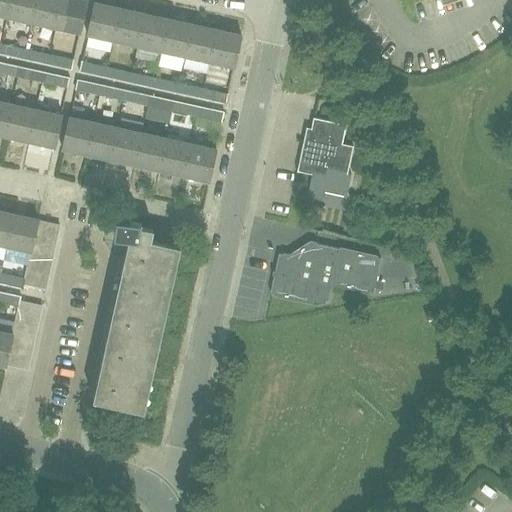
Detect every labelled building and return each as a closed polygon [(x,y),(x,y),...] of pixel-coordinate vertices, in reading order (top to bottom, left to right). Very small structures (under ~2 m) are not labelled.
[(10,0),(0,0),(0,16),(6,18),(10,0)] [(10,0),(6,18),(31,23),(35,0),(10,0)] [(61,0),(35,0),(31,23),(55,29),(61,0)] [(61,0),(55,29),(80,34),(87,0),(61,0)] [(112,41),(120,7),(95,2),(87,36),(112,41)] [(112,41),(136,47),(144,12),(120,7),(112,41)] [(161,52),(168,18),(144,12),(136,47),(161,52)] [(192,23),(168,18),(161,52),(185,57),(192,23)] [(185,57),(209,63),(217,28),(192,23),(185,57)] [(217,28),(209,63),(234,68),(241,34),(217,28)] [(0,55),(23,60),(25,50),(1,45),(0,47),(0,55)] [(47,65),(49,56),(25,50),(23,60),(47,65)] [(49,56),(47,65),(72,71),(74,61),(49,56)] [(79,73),(103,78),(106,68),(82,63),(79,73)] [(0,73),(19,78),(21,69),(0,64),(0,73)] [(103,78),(128,83),(130,73),(106,68),(103,78)] [(19,78),(43,83),(45,74),(21,69),(19,78)] [(128,83),(153,89),(155,79),(130,73),(128,83)] [(43,83),(68,88),(69,80),(45,74),(43,83)] [(153,89),(177,94),(180,84),(155,79),(153,89)] [(76,90),(100,96),(102,87),(78,82),(76,90)] [(177,94),(202,99),(204,90),(180,84),(177,94)] [(100,96),(125,101),(127,92),(102,87),(100,96)] [(204,90),(202,99),(226,104),(228,95),(204,90)] [(125,101),(149,107),(151,98),(127,92),(125,101)] [(149,107),(174,112),(176,103),(151,98),(149,107)] [(0,136),(5,137),(13,103),(0,100),(0,136)] [(13,103),(5,137),(29,143),(37,109),(13,103)] [(174,112),(198,118),(200,108),(176,103),(174,112)] [(200,108),(198,118),(222,123),(224,113),(200,108)] [(62,114),(37,109),(29,143),(54,148),(62,114)] [(87,155),(94,121),(70,116),(62,150),(87,155)] [(342,145),(345,126),(313,119),(310,137),(305,136),(297,172),(311,175),(307,197),(322,200),(324,192),(347,196),(351,174),(347,173),(353,147),(342,145)] [(119,127),(94,121),(87,155),(111,161),(119,127)] [(143,132),(119,127),(111,161),(135,166),(143,132)] [(143,132),(135,166),(160,172),(167,137),(143,132)] [(191,143),(167,137),(160,172),(184,177),(191,143)] [(191,143),(184,177),(209,182),(216,148),(191,143)] [(0,210),(0,245),(6,247),(13,213),(0,210)] [(31,253),(31,252),(33,242),(35,231),(38,220),(38,218),(13,213),(6,247),(31,253)] [(35,231),(57,236),(59,225),(38,220),(35,231)] [(98,399),(93,398),(93,400),(144,411),(180,247),(151,240),(154,229),(140,227),(141,224),(119,222),(117,239),(132,241),(131,253),(98,399)] [(35,231),(33,242),(54,246),(57,236),(35,231)] [(54,246),(33,242),(31,252),(52,257),(54,246)] [(380,259),(316,245),(312,244),(291,258),(279,255),(270,294),(315,304),(328,302),(331,285),(372,294),(380,259)] [(28,263),(50,268),(52,257),(31,252),(31,253),(29,260),(28,263)] [(50,268),(28,263),(26,274),(47,279),(50,268)] [(45,288),(47,279),(26,274),(25,280),(24,285),(45,289),(45,288)] [(25,280),(1,275),(0,279),(0,284),(23,290),(24,285),(25,280)] [(21,298),(0,293),(0,303),(19,308),(20,301),(21,298)] [(19,308),(18,312),(39,316),(41,306),(20,301),(19,308)] [(37,327),(39,316),(18,312),(15,322),(37,327)] [(428,321),(434,319),(432,312),(425,315),(428,321)] [(34,338),(37,327),(15,322),(15,323),(13,333),(34,338)] [(8,354),(11,344),(13,333),(0,330),(0,366),(5,367),(6,365),(8,354)] [(34,338),(13,333),(11,344),(32,348),(34,338)] [(32,348),(11,344),(8,354),(30,359),(32,348)] [(27,369),(30,359),(8,354),(6,365),(27,370),(27,369)]
